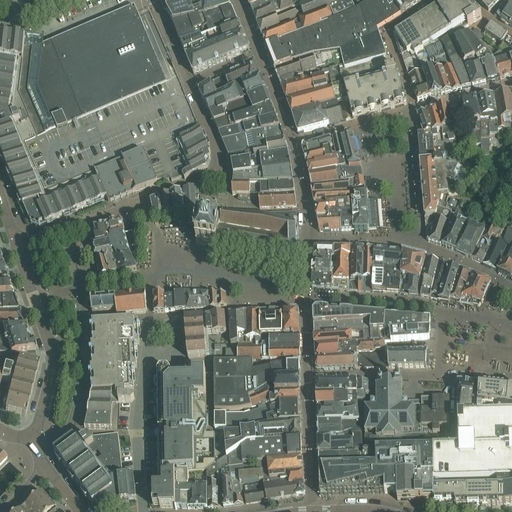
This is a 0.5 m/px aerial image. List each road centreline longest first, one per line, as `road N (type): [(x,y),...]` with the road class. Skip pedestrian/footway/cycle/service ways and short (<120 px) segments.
road 1 (residential): [(15,244),(217,175),(221,160),(150,0)]
road 2 (residential): [(85,319),(227,311)]
road 3 (residential): [(37,439),(53,358),(35,302)]
